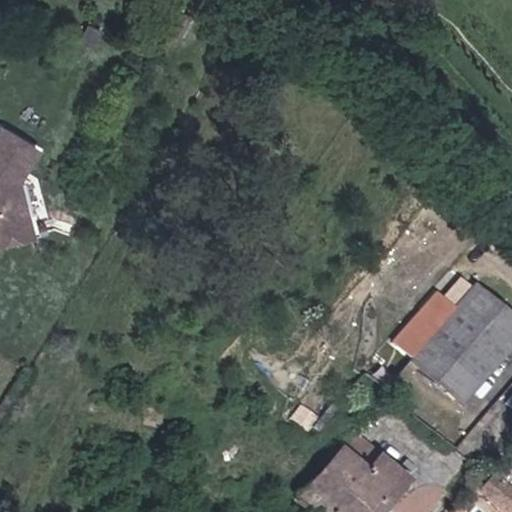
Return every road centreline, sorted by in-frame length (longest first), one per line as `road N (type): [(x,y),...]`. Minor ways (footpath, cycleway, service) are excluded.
road 1 (tertiary): [(511,174),(362,0)]
road 2 (unknown): [(413,511),(511,406)]
